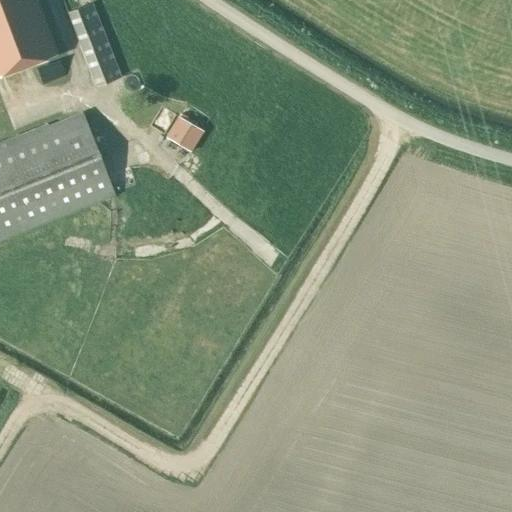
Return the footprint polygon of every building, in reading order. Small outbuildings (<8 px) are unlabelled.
[(0,0),(0,77),(56,53),(35,0),(0,0)] [(90,4),(67,14),(95,85),(118,76),(90,4)] [(0,144),(0,237),(112,193),(80,113),(0,144)] [(188,152),(201,130),(178,116),(165,137),(188,152)] [(108,172),(112,186),(125,182),(120,168),(108,172)]
